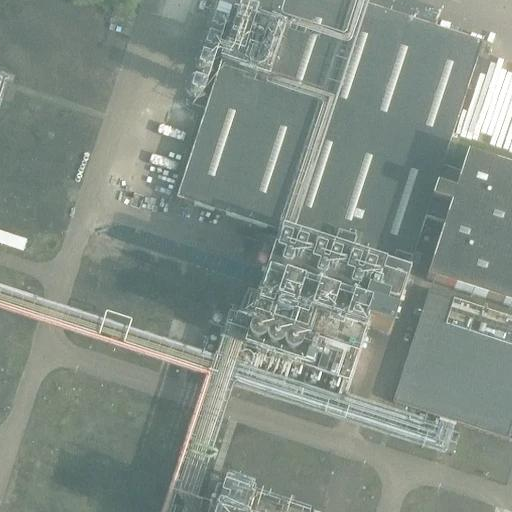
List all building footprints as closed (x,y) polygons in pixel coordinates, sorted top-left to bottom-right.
[(240,0),(236,13),(176,200),(407,275),(425,219),(443,225),(425,281),(511,308),(511,171),(465,157),(459,175),(441,169),(481,44),(435,29),(440,13),(399,0),(240,0)] [(511,44),(507,43),(492,89),(511,95),(511,92),(511,44)] [(26,242),(0,233),(0,244),(23,252),(26,242)] [(392,403),(509,441),(511,432),(511,321),(428,294),(392,403)] [(204,330),(173,320),(167,340),(197,350),(204,330)] [(192,511),(284,511),(201,486),(192,511)]
